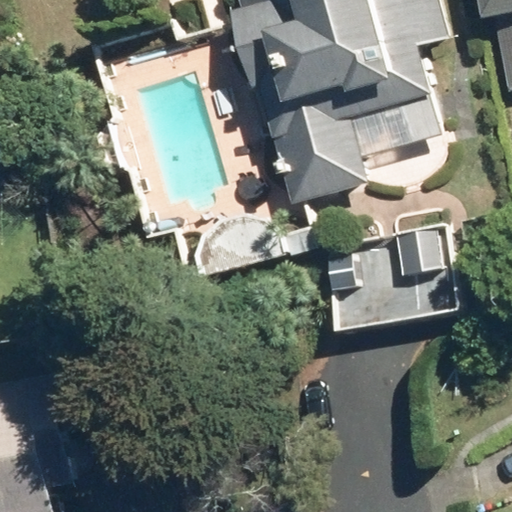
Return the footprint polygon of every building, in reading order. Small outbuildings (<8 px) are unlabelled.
[(263,94),(270,92),(302,212),(382,191),(373,158),(452,137),(421,19),(452,11),(449,0),(248,0),(252,10),(241,13),(263,94)] [(511,0),(489,0),(494,23),(508,20),(511,42),(511,0)] [(0,41),(0,105),(12,103),(0,41)] [(343,253),(360,331),(478,307),(462,229),(343,253)] [(0,511),(77,511),(73,491),(94,487),(73,377),(0,390),(0,511)]
